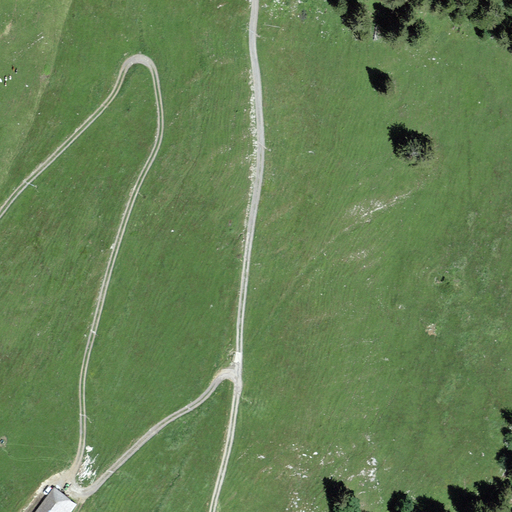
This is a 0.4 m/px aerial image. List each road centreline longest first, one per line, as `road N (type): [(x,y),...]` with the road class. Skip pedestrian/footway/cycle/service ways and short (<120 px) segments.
road 1 (track): [(239,379),(230,370),(221,374),(208,394),(158,425),(94,487),(80,490),(74,481),(83,449),(83,370),(130,209),(160,140),(153,64),(130,61),(110,101),(0,213)]
road 2 (track): [(213,511),(229,463),(263,163),(255,0)]
